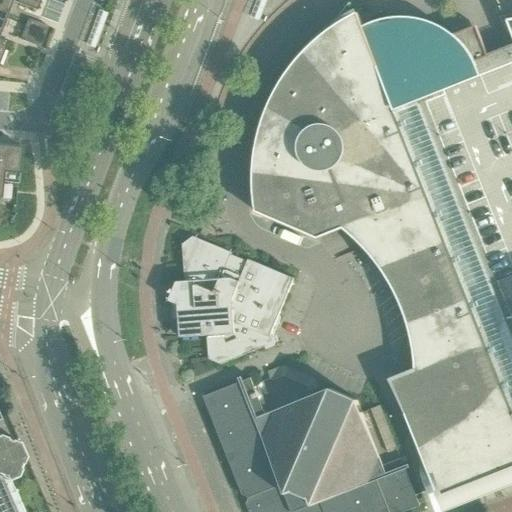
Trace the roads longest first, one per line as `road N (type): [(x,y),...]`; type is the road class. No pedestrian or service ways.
road 1 (primary): [(104,305),(117,231),(199,0)]
road 2 (primary): [(159,0),(46,286)]
road 3 (primary): [(171,511),(103,330),(104,305)]
road 4 (primary): [(39,319),(42,363),(107,511)]
road 5 (residential): [(82,0),(36,122),(0,118)]
